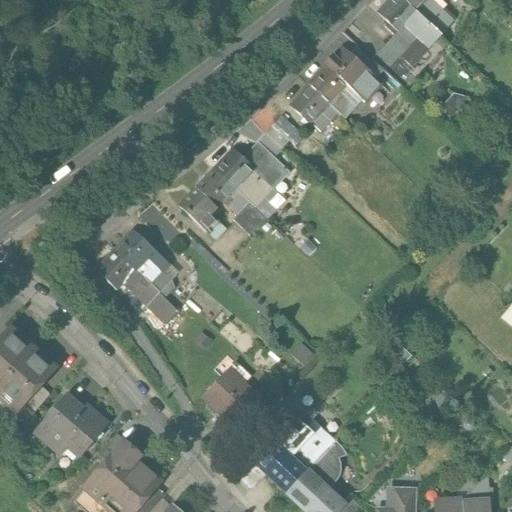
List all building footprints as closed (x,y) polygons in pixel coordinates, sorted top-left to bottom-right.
[(440,37),(400,0),(391,0),(378,14),(399,34),(404,28),(428,50),(440,37)] [(452,24),(428,2),(429,0),(400,0),(440,37),(452,24)] [(399,34),(378,56),(402,78),(428,50),(404,28),(399,34)] [(382,85),(344,49),(328,67),(348,86),(346,88),(364,104),(382,85)] [(348,86),(328,67),(309,87),(330,106),(336,112),(344,120),(345,121),(357,108),(341,93),(346,88),(348,86)] [(330,106),(309,87),(291,107),(312,126),(330,106)] [(336,112),(327,121),(336,129),(344,120),(336,112)] [(283,152),(266,136),(243,162),(274,191),(289,175),(274,162),(283,152)] [(243,162),(233,152),(214,172),(235,192),(255,211),(274,191),(243,162)] [(214,172),(196,192),(217,212),(235,192),(214,172)] [(185,204),(213,230),(224,219),(217,212),(196,192),(185,204)] [(235,192),(223,205),(237,219),(233,223),(251,239),(267,222),(255,211),(235,192)] [(153,255),(131,236),(114,256),(143,282),(150,288),(159,278),(161,275),(147,262),(153,255)] [(143,282),(114,256),(95,275),(116,295),(123,287),(132,295),(143,282)] [(159,278),(150,288),(160,297),(169,287),(159,278)] [(150,288),(143,282),(132,295),(148,310),(160,297),(150,288)] [(11,333),(0,345),(0,389),(33,353),(11,333)] [(33,353),(0,389),(0,404),(12,415),(23,409),(40,391),(56,373),(33,353)] [(258,398),(230,372),(202,402),(230,427),(258,398)] [(23,409),(12,415),(22,424),(31,420),(49,399),(40,391),(23,409)] [(82,414),(66,400),(38,433),(61,452),(68,444),(84,457),(108,429),(86,410),(82,414)] [(290,430),(282,439),(281,438),(274,445),(288,457),(302,442),(300,439),(290,430)] [(328,449),(308,430),(300,439),(302,442),(313,451),(298,467),(305,474),(327,451),(328,449)] [(115,440),(98,459),(108,468),(124,449),(115,440)] [(288,457),(274,445),(255,466),(286,494),(305,474),(298,467),(288,457)] [(124,449),(108,468),(109,469),(86,496),(105,511),(138,511),(152,497),(153,496),(160,487),(136,468),(141,462),(124,449)] [(286,494),(285,495),(303,511),(341,511),(344,509),(342,507),(325,492),(335,481),(337,464),(331,455),(327,451),(305,474),(286,494)] [(478,470),(469,482),(467,481),(459,497),(448,496),(448,511),(461,511),(461,506),(486,479),(488,477),(478,470)] [(486,479),(461,506),(487,504),(486,479)] [(393,493),(392,511),(411,511),(412,494),(393,493)] [(152,497),(138,511),(151,511),(161,502),(153,496),(152,497)] [(361,511),(348,500),(342,507),(344,509),(341,511),(361,511)]
